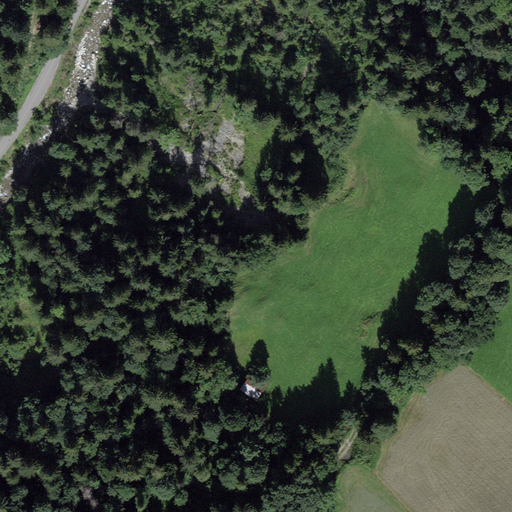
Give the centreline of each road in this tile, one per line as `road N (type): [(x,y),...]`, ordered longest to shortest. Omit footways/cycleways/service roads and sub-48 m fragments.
road 1 (unclassified): [(0,148),(26,113),(80,0)]
road 2 (track): [(6,139),(40,0)]
